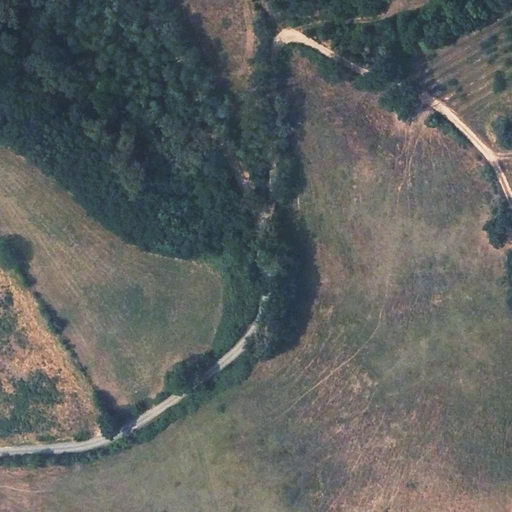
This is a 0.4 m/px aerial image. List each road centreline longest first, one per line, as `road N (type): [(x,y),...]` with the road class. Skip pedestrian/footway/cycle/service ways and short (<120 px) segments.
road 1 (track): [(150,0),(253,209),(266,255),(264,306),(231,353),(161,407),(78,447),(0,451)]
road 2 (track): [(511,203),(497,168),(435,105),(287,35),(275,61),(260,230)]
